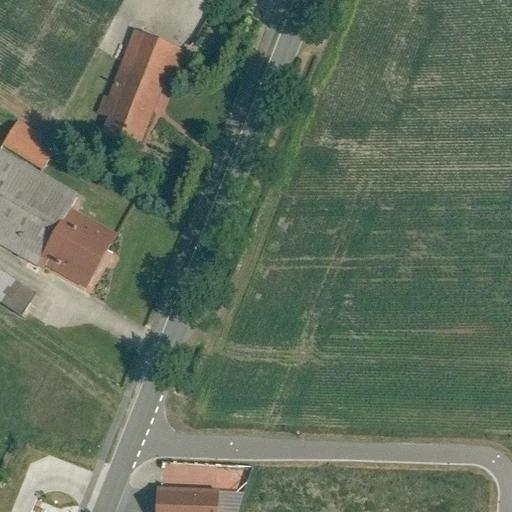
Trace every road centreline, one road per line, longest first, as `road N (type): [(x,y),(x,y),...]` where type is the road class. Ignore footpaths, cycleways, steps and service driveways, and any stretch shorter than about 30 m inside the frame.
road 1 (tertiary): [(140,440),(314,0)]
road 2 (residential): [(140,440),(481,455),(506,472),(508,511)]
road 3 (unclassified): [(117,497),(41,471),(19,511)]
